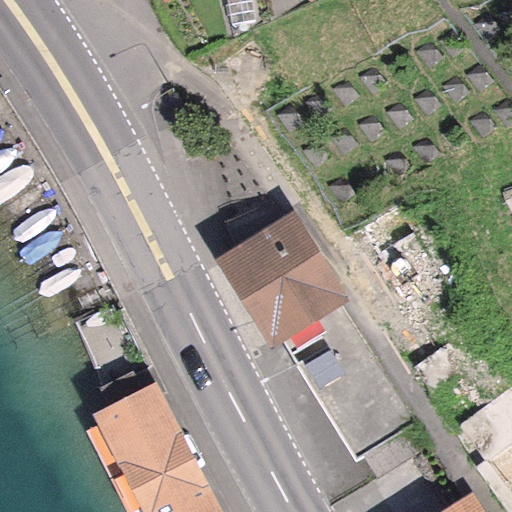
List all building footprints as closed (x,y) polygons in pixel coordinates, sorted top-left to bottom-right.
[(240,251),(285,222),(270,202),(227,222),(240,251)] [(361,228),(378,255),(353,270),(382,317),(442,280),(413,232),(419,229),(403,203),(361,228)] [(240,251),(230,258),(318,393),(372,359),(285,222),(240,251)] [(372,359),(318,393),(359,456),(413,421),(372,359)] [(243,511),(177,383),(111,416),(160,511),(243,511)] [(511,511),(511,446),(471,474),(497,511),(511,511)]
